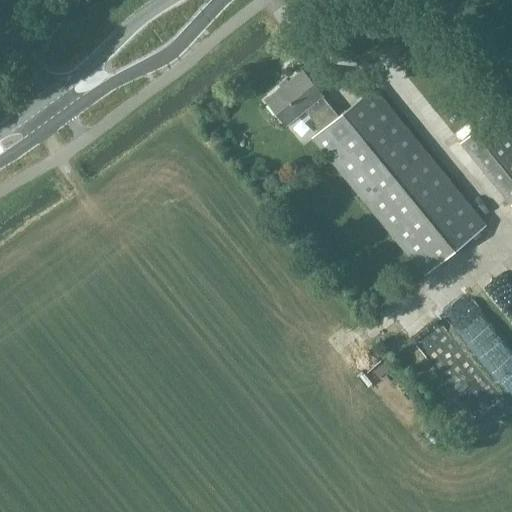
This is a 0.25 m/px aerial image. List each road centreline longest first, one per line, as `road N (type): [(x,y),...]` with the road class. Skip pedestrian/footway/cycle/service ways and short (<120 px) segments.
road 1 (tertiary): [(0,160),(108,84),(168,53),(219,0)]
road 2 (tertiary): [(166,0),(0,133)]
